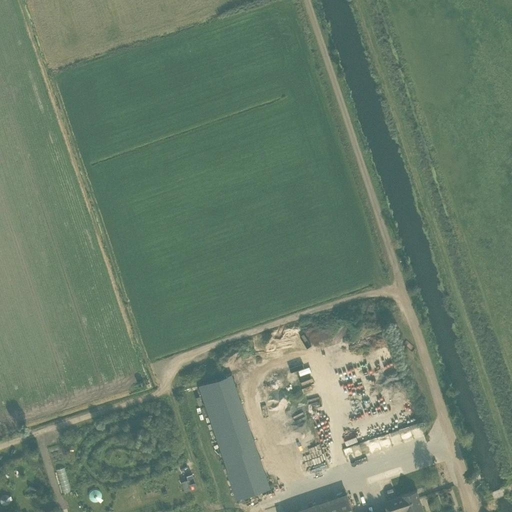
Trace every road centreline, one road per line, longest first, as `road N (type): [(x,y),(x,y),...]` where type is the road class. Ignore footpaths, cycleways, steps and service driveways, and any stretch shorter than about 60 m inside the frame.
road 1 (track): [(467,511),(295,0)]
road 2 (track): [(0,447),(400,318)]
